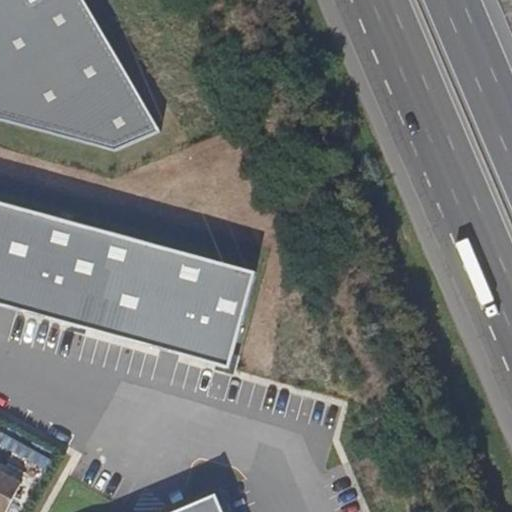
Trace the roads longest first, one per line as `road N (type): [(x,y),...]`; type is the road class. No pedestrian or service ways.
road 1 (motorway): [(368,0),(511,328)]
road 2 (motorway): [(511,140),(452,0)]
